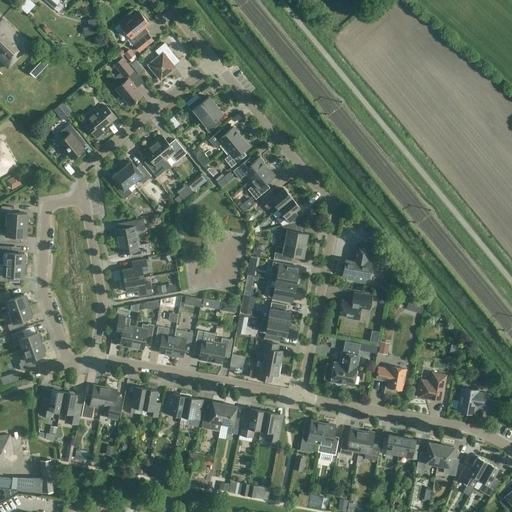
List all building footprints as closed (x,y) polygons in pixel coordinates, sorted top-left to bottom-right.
[(60,1),(59,0),(44,0),(54,8),(60,1)] [(126,18),(119,24),(130,38),(127,40),(132,46),(149,33),(144,27),(148,23),(139,12),(128,21),(126,18)] [(1,18),(0,17),(0,60),(8,68),(25,50),(26,52),(28,50),(27,48),(30,45),(2,18),(1,18)] [(147,65),(160,81),(175,68),(167,57),(172,53),(164,43),(155,51),(159,55),(147,65)] [(135,55),(130,49),(125,53),(122,49),(119,52),(122,56),(124,55),(129,60),(130,60),(132,62),(137,58),(135,56),(135,55)] [(114,64),(120,72),(125,77),(133,71),(122,58),(123,57),(119,52),(111,60),(114,64)] [(42,58),(31,70),(37,76),(48,64),(42,58)] [(128,78),(120,85),(116,89),(129,105),(142,95),(128,78)] [(193,110),(200,118),(215,105),(208,97),(201,103),(197,98),(187,107),(191,111),(193,110)] [(63,102),(58,106),(66,116),(71,112),(63,102)] [(222,114),(215,105),(200,118),(207,127),(205,128),(209,133),(219,125),(215,120),(222,114)] [(66,116),(58,106),(54,110),(62,120),(66,116)] [(98,108),(86,117),(93,126),(89,129),(96,138),(98,139),(103,135),(101,134),(107,128),(105,125),(108,122),(109,123),(115,118),(105,106),(100,110),(98,108)] [(59,149),(65,156),(68,153),(72,158),(82,149),(75,140),(80,136),(69,124),(61,131),(66,136),(59,142),(63,147),(59,149)] [(221,144),(225,149),(241,136),(233,127),(224,135),(220,130),(208,140),(215,148),(221,144)] [(162,136),(153,144),(166,160),(171,156),(176,162),(186,153),(176,141),(170,146),(162,136)] [(248,146),(241,136),(225,149),(230,154),(224,159),(231,167),(243,158),(239,153),(248,146)] [(0,175),(16,166),(2,141),(0,140),(0,175)] [(157,177),(166,170),(172,167),(166,160),(153,144),(143,151),(152,161),(147,165),(157,177)] [(246,174),(250,180),(266,167),(262,163),(264,162),(260,157),(250,164),(247,160),(233,171),(240,179),(246,174)] [(222,172),(228,167),(223,160),(217,165),(222,172)] [(131,162),(122,169),(133,183),(138,178),(142,184),(151,177),(142,166),(138,170),(131,162)] [(266,167),(250,180),(254,184),(248,189),(252,194),(256,199),(269,188),(266,183),(275,176),(271,171),(270,172),(266,167)] [(122,169),(112,177),(119,185),(114,189),(123,199),(132,192),(131,192),(137,187),(133,183),(122,169)] [(28,171),(18,174),(20,183),(30,180),(28,171)] [(195,179),(188,185),(193,191),(200,185),(195,179)] [(278,209),(291,198),(284,189),(274,196),(271,192),(261,200),(268,209),(272,214),(278,209)] [(299,207),(291,198),(278,209),(282,214),(276,219),(280,223),(286,218),(289,223),(298,216),(294,211),(299,207)] [(0,212),(0,223),(6,224),(26,225),(26,213),(13,213),(13,207),(1,206),(1,212),(0,212)] [(115,230),(117,242),(137,238),(136,231),(145,230),(143,219),(127,222),(128,228),(115,230)] [(285,242),(305,246),(307,234),(297,232),(299,221),(282,225),(279,241),(285,242)] [(0,229),(0,241),(11,242),(11,236),(25,237),(26,225),(6,224),(6,230),(0,229)] [(133,257),(145,255),(151,254),(149,243),(138,245),(137,238),(117,242),(119,254),(132,251),(133,257)] [(305,246),(285,242),(283,248),(276,246),(273,258),(291,261),(292,256),(302,257),(305,246)] [(352,261),(345,260),(345,262),(343,262),(341,263),(340,268),(342,270),(343,271),(342,277),(354,279),(353,281),(365,283),(366,277),(369,277),(372,260),(369,260),(371,246),(355,243),(352,261)] [(0,263),(4,264),(24,265),(24,253),(10,253),(11,247),(0,246),(0,263)] [(122,270),(124,281),(143,278),(142,271),(147,270),(146,260),(132,262),(133,268),(122,270)] [(277,274),(275,281),(295,284),(299,267),(272,262),(270,273),(277,274)] [(0,281),(9,282),(9,276),(23,277),(24,265),(4,264),(0,263),(0,281)] [(124,281),(126,292),(137,290),(138,296),(152,294),(150,283),(144,284),(143,278),(124,281)] [(178,287),(187,286),(186,278),(178,279),(178,287)] [(169,289),(177,288),(176,279),(168,280),(169,289)] [(270,287),(268,298),(292,302),(295,284),(275,281),(274,288),(270,287)] [(166,292),(165,284),(157,285),(158,294),(166,292)] [(0,302),(5,301),(9,312),(28,305),(24,294),(11,299),(8,291),(0,294),(0,302)] [(353,292),(353,293),(352,302),(342,300),(339,315),(347,317),(347,318),(358,320),(361,305),(370,307),(372,296),(353,292)] [(244,295),(241,313),(251,315),(254,297),(244,295)] [(173,298),(161,300),(162,309),(174,307),(173,298)] [(202,298),(201,306),(219,308),(220,300),(202,298)] [(221,302),(220,310),(235,313),(237,305),(221,302)] [(271,302),(268,320),(288,324),(290,312),(285,311),(286,305),(271,302)] [(414,304),(412,311),(421,313),(423,307),(414,304)] [(31,316),(28,305),(9,312),(13,323),(7,325),(9,331),(20,327),(18,321),(31,316)] [(180,308),(179,317),(188,318),(189,308),(180,308)] [(119,345),(131,347),(135,327),(129,326),(130,318),(119,316),(115,333),(121,334),(119,345)] [(239,316),(237,326),(246,327),(248,317),(239,316)] [(268,320),(264,338),(279,341),(281,335),(286,336),(288,324),(268,320)] [(148,324),(147,325),(142,324),(141,328),(135,327),(131,347),(143,349),(145,339),(151,340),(154,325),(148,324)] [(159,352),(170,354),(174,337),(167,336),(169,328),(158,326),(155,338),(161,339),(159,352)] [(174,337),(170,354),(182,357),(185,344),(190,345),(193,333),(175,330),(174,337)] [(198,360),(210,362),(214,342),(213,342),(215,333),(197,330),(197,333),(194,346),(200,347),(198,360)] [(343,340),(344,332),(334,330),(333,338),(343,340)] [(22,331),(11,335),(15,346),(20,344),(22,350),(41,343),(40,342),(42,341),(39,334),(38,335),(37,332),(24,337),(22,331)] [(220,343),(214,342),(210,362),(222,364),(224,351),(230,352),(232,340),(221,338),(220,343)] [(256,340),(254,349),(257,350),(255,358),(261,359),(280,363),(283,351),(277,350),(278,344),(264,341),(264,342),(256,340)] [(387,355),(389,343),(380,341),(378,353),(387,355)] [(20,363),(18,363),(21,371),(34,366),(32,359),(45,354),(44,353),(46,352),(43,345),(42,346),(41,343),(22,350),(24,355),(19,357),(20,363)] [(334,363),(330,381),(353,385),(357,367),(356,367),(358,355),(342,352),(340,364),(334,363)] [(245,356),(232,354),(230,366),(239,368),(243,364),(245,356)] [(251,366),(249,376),(257,378),(271,381),(273,374),(278,375),(280,363),(261,359),(255,358),(254,367),(251,366)] [(378,367),(376,379),(388,381),(387,387),(402,390),(405,369),(391,366),(390,369),(378,367)] [(490,370),(485,374),(491,383),(496,379),(490,370)] [(421,379),(417,397),(441,401),(446,375),(432,372),(430,381),(421,379)] [(94,406),(101,407),(105,387),(93,385),(91,396),(85,394),(81,417),(92,419),(94,406)] [(105,387),(101,407),(108,409),(107,418),(117,420),(121,401),(115,400),(117,390),(105,387)] [(135,407),(142,408),(146,389),(135,387),(133,398),(127,397),(124,411),(134,413),(135,407)] [(478,390),(462,387),(457,411),(473,414),(475,406),(487,408),(490,395),(478,392),(478,390)] [(42,398),(39,414),(51,417),(53,410),(60,411),(63,392),(59,391),(59,389),(54,388),(53,390),(51,390),(49,399),(42,398)] [(157,391),(146,389),(142,408),(149,410),(148,415),(158,417),(160,403),(155,402),(157,391)] [(67,412),(65,422),(77,424),(81,404),(75,403),(76,395),(74,394),(74,392),(69,391),(67,393),(63,392),(60,411),(67,412)] [(163,412),(181,416),(185,396),(167,393),(163,412)] [(181,416),(180,423),(187,424),(198,426),(203,400),(185,396),(181,416)] [(204,414),(201,427),(212,429),(218,431),(219,431),(221,424),(220,424),(224,404),(212,401),(209,415),(204,414)] [(236,406),(224,404),(220,424),(221,424),(228,425),(227,432),(237,434),(239,421),(234,420),(236,406)] [(254,429),(260,430),(264,411),(251,409),(250,410),(244,408),(239,434),(252,437),(254,429)] [(276,414),(264,411),(260,430),(266,431),(265,439),(278,442),(283,416),(276,414)] [(313,442),(319,443),(323,423),(317,422),(318,421),(311,420),(309,431),(303,430),(299,450),(311,452),(313,442)] [(328,424),(323,423),(319,443),(318,451),(323,453),(335,455),(338,437),(333,436),(335,425),(328,423),(328,424)] [(352,450),(358,451),(362,431),(356,430),(356,429),(350,427),(348,439),(342,438),(339,453),(351,456),(352,450)] [(368,432),(362,431),(358,451),(365,453),(364,458),(377,460),(379,445),(372,444),(374,432),(368,431),(368,432)] [(44,438),(53,442),(54,434),(45,432),(44,438)] [(0,436),(0,466),(12,465),(10,456),(12,456),(9,435),(0,436)] [(386,452),(398,454),(401,437),(388,435),(388,439),(383,438),(381,452),(385,453),(386,452)] [(415,440),(401,437),(398,454),(411,456),(411,457),(416,458),(418,445),(414,444),(415,440)] [(430,463),(437,465),(441,445),(428,442),(425,456),(419,455),(416,468),(428,471),(430,463)] [(74,445),(68,444),(64,461),(70,462),(74,445)] [(454,447),(441,445),(437,465),(444,466),(443,473),(455,476),(458,463),(451,461),(454,447)] [(204,460),(224,459),(223,452),(204,452),(204,460)] [(194,453),(193,462),(201,464),(203,455),(194,453)] [(305,458),(295,456),(293,469),(295,469),(294,474),(300,475),(300,470),(303,471),(305,458)] [(103,457),(101,467),(109,468),(111,458),(103,457)] [(467,463),(458,479),(467,484),(462,492),(469,495),(478,479),(487,463),(477,457),(472,466),(467,463)] [(40,461),(41,477),(42,493),(43,493),(52,492),(50,460),(40,461)] [(130,473),(147,476),(149,470),(143,468),(144,465),(132,462),(130,473)] [(498,468),(487,463),(478,479),(483,482),(479,490),(489,496),(498,485),(491,481),(498,468)] [(153,464),(150,477),(168,481),(171,468),(153,464)] [(17,480),(0,478),(0,488),(42,493),(41,477),(17,477),(17,480)] [(265,480),(264,492),(279,493),(280,481),(265,480)] [(504,496),(511,505),(511,481),(497,494),(501,499),(504,496)] [(227,491),(229,484),(220,482),(219,490),(227,491)] [(242,482),(240,494),(248,496),(250,484),(242,482)] [(250,484),(248,496),(256,497),(258,486),(250,484)] [(66,501),(67,494),(55,492),(54,499),(66,501)] [(328,498),(310,494),(308,505),(326,508),(328,498)]
